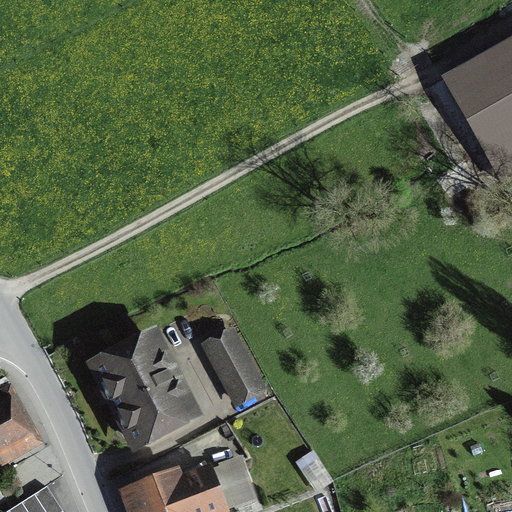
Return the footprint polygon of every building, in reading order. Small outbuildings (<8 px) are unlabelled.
[(511,42),(445,79),(504,184),(511,179),(511,42)] [(226,331),(196,348),(230,411),(261,394),(226,331)] [(193,422),(147,332),(77,367),(124,458),(193,422)] [(12,401),(0,407),(0,470),(40,447),(12,401)] [(226,457),(198,467),(195,461),(138,482),(148,511),(226,511),(244,506),(226,457)] [(58,511),(45,493),(17,511),(58,511)]
